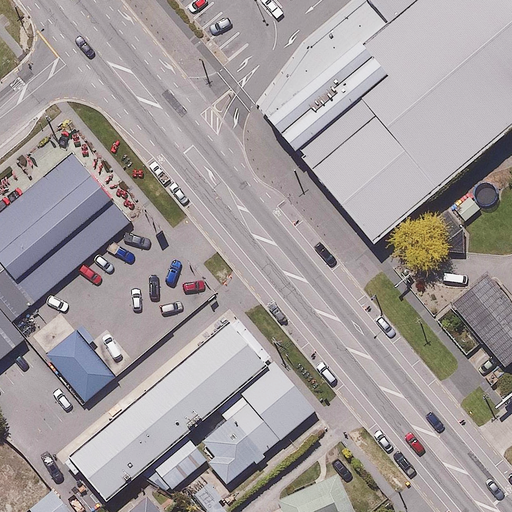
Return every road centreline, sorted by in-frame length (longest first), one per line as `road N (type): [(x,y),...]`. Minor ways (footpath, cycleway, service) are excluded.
road 1 (primary): [(492,511),(93,36)]
road 2 (residential): [(0,114),(93,36)]
